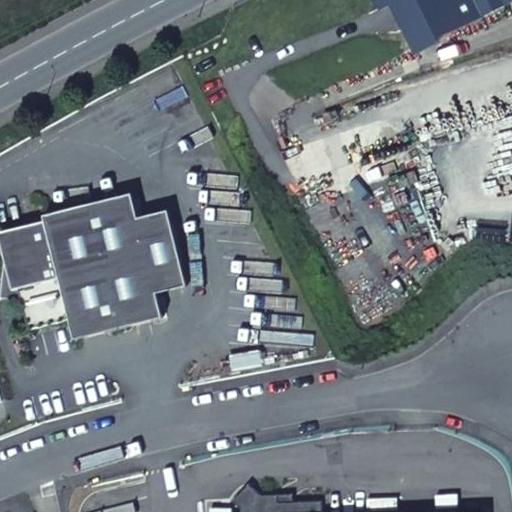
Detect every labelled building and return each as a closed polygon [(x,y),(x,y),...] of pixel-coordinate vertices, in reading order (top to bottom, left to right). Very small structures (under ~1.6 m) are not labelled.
[(417,51),(511,3),(511,0),(377,0),(383,10),(393,5),(417,51)] [(144,222),(138,197),(49,218),(51,226),(5,237),(15,282),(21,281),(26,280),(29,290),(23,291),(33,332),(74,323),(79,342),(168,321),(162,296),(144,222)] [(144,222),(162,296),(191,288),(173,215),(144,222)] [(323,511),(323,500),(295,502),(280,502),(280,494),(263,495),(250,483),(234,501),(238,511),(323,511)] [(294,493),(280,494),(280,502),(295,502),(294,493)]
